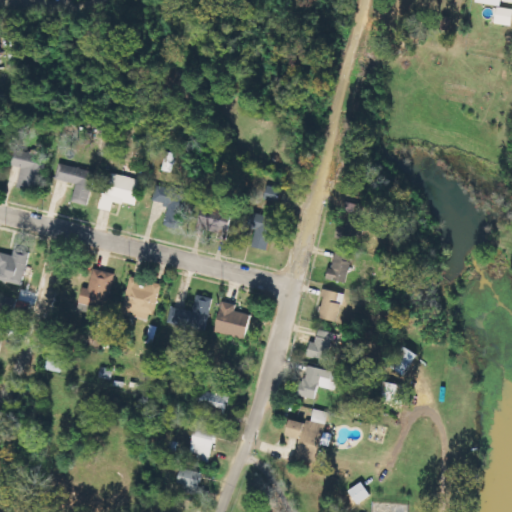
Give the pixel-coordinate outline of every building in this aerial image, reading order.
[(497,25),(511,27),(511,10),(499,8),(497,25)] [(18,188),(39,192),(46,153),(17,147),(13,166),(22,168),(18,188)] [(57,179),(77,184),(74,203),(90,206),(97,172),(60,164),(57,179)] [(100,209),(113,212),(115,202),(136,206),(141,179),(112,174),(108,194),(103,194),(100,209)] [(165,226),(183,230),(190,193),(157,186),(154,202),(169,205),(165,226)] [(344,212),(363,218),(366,208),(348,201),(344,212)] [(197,229),(229,237),(235,213),(203,205),(197,229)] [(253,247),(269,251),(277,219),(254,213),(250,228),(257,230),(253,247)] [(14,256),(0,252),(0,268),(1,268),(0,272),(0,277),(24,283),(31,253),(15,249),(14,256)] [(349,283),(354,256),(335,252),(330,279),(349,283)] [(117,275),(95,268),(89,289),(85,288),(80,304),(106,312),(117,275)] [(123,314),(154,322),(163,286),(132,277),(123,314)] [(345,294),(326,290),(320,319),(339,322),(345,294)] [(195,311),(172,308),(169,325),(208,331),(212,298),(197,296),(195,311)] [(236,312),(238,305),(223,302),(217,333),(247,339),(252,315),(236,312)] [(312,342),(308,356),(331,362),(338,334),(320,330),(317,343),(312,342)] [(389,368),(408,376),(418,353),(399,345),(389,368)] [(62,373),(64,361),(48,358),(46,370),(62,373)] [(334,371),(307,366),(301,396),(317,400),(320,387),(335,391),(338,379),(332,378),(334,371)] [(404,403),(407,387),(387,383),(383,399),(404,403)] [(231,397),(204,392),(201,408),(229,413),(231,397)] [(301,439),(297,467),(313,470),(316,448),(322,449),(325,434),(329,412),(314,410),(312,423),(292,420),(289,437),(301,439)] [(210,458),(217,435),(197,429),(190,452),(210,458)] [(184,493),(199,495),(202,472),(181,469),(179,485),(185,486),(184,493)] [(350,491),(358,505),(372,497),(364,483),(350,491)]
